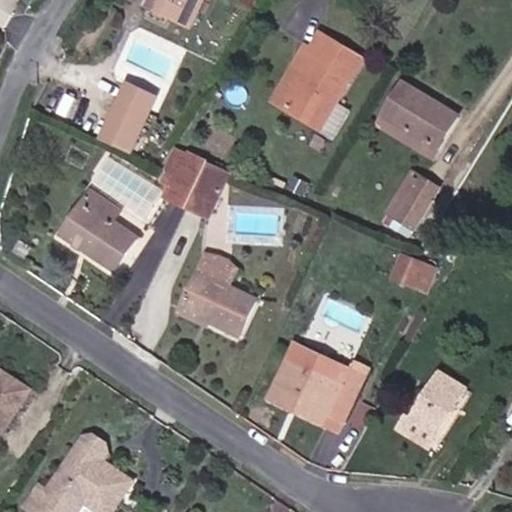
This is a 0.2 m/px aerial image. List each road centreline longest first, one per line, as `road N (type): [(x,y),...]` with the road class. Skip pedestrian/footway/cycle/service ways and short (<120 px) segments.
road 1 (residential): [(359,511),(0,277)]
road 2 (residential): [(0,147),(35,48),(64,0)]
